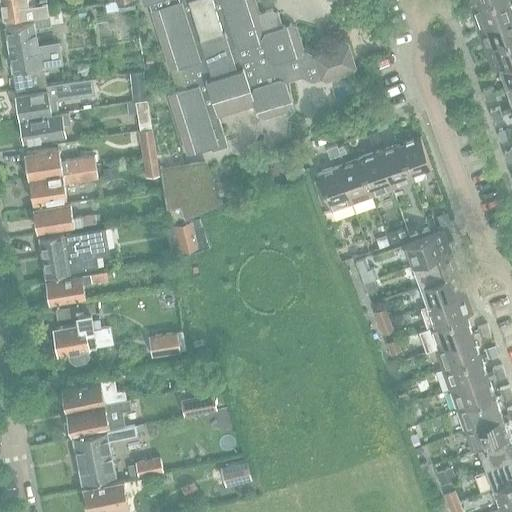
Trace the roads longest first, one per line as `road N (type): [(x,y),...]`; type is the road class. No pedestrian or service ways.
road 1 (residential): [(511,281),(490,262),(430,100)]
road 2 (residential): [(26,511),(0,347)]
road 3 (residential): [(305,145),(430,100)]
